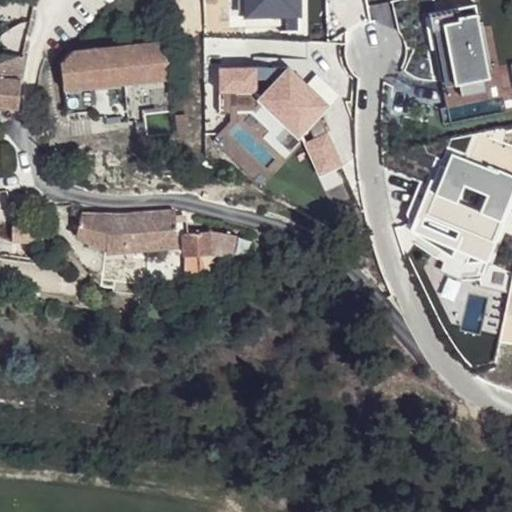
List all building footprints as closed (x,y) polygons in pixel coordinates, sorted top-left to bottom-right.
[(426,12),(443,100),(487,91),(482,70),(491,69),(482,21),(479,21),(475,2),(426,12)] [(167,44),(166,34),(70,43),(55,58),(59,84),(167,78),(167,55),(167,44)] [(0,101),(14,103),(19,51),(0,50),(0,101)] [(335,101),(289,60),(258,89),(299,131),(335,101)] [(258,66),(216,66),(215,88),(258,89),(258,66)] [(327,130),(304,138),(316,171),(344,164),(327,130)] [(511,187),(511,172),(451,150),(436,189),(504,215),(511,187)] [(504,215),(436,189),(416,221),(489,253),(504,215)] [(117,211),(76,206),(72,228),(99,244),(98,247),(174,241),(174,228),(172,213),(171,203),(117,211)] [(186,226),(185,214),(172,213),(174,228),(179,228),(186,226)] [(40,235),(39,219),(9,217),(8,235),(40,235)] [(222,226),(206,225),(186,226),(179,228),(180,250),(207,250),(225,251),(222,226)] [(239,227),(222,226),(225,251),(239,250),(239,227)]
